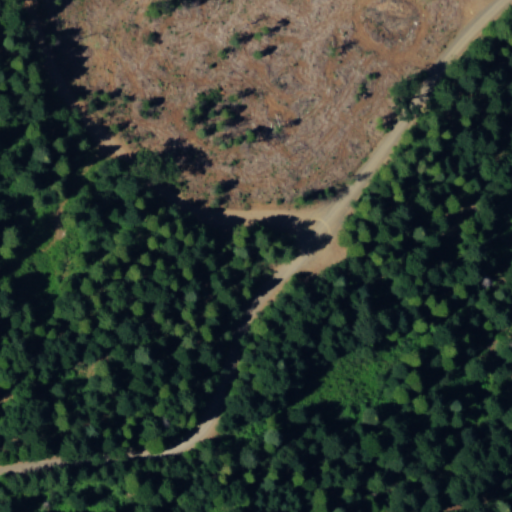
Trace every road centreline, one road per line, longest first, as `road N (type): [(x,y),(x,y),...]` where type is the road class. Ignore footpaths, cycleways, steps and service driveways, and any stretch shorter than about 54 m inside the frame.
road 1 (tertiary): [(305,246),(228,340),(202,427),(180,457),(150,473),(0,488)]
road 2 (track): [(305,246),(195,235),(142,210),(44,110),(0,2)]
road 3 (residential): [(511,13),(452,69),(305,246)]
